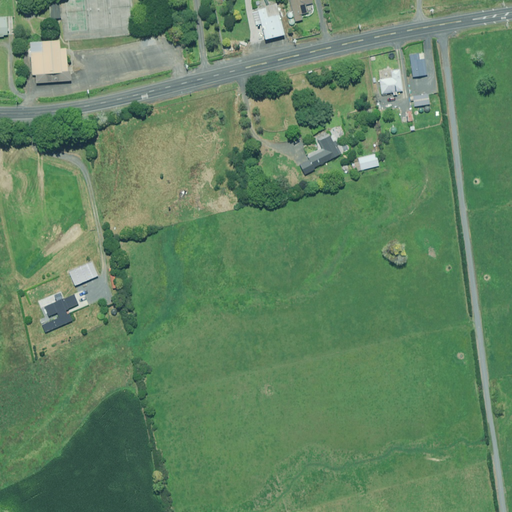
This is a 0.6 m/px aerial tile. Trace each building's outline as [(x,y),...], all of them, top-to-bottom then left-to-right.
[(314,3),(312,0),(290,0),(296,22),(304,20),(302,15),(306,14),(307,16),(313,15),(311,9),(307,10),(306,5),(314,3)] [(287,39),(286,35),(277,5),(258,10),(253,11),(258,30),(263,28),(266,40),(276,37),(277,41),(287,39)] [(61,18),(60,8),(50,9),(52,20),(61,18)] [(61,49),(60,40),(31,43),(33,75),(37,75),(37,83),(72,81),(71,71),(68,72),(67,49),(61,49)] [(420,60),(419,54),(410,55),(414,77),(426,75),(423,59),(420,60)] [(403,91),(400,70),(392,71),(393,78),(380,80),(382,94),(394,93),(394,96),(398,95),(398,92),(403,91)] [(430,105),(429,94),(414,97),(415,107),(430,105)] [(343,154),(336,141),(333,136),(332,137),(330,134),(327,135),(326,133),(316,138),(318,143),(319,142),(323,149),(308,156),(310,160),(301,165),(306,175),(316,170),(315,168),(343,154)] [(380,166),(377,154),(359,159),(360,162),(353,164),(355,172),(380,166)] [(79,305),(74,295),(46,308),(47,311),(42,313),(47,323),(43,325),(46,333),(72,321),(67,310),(79,305)]
